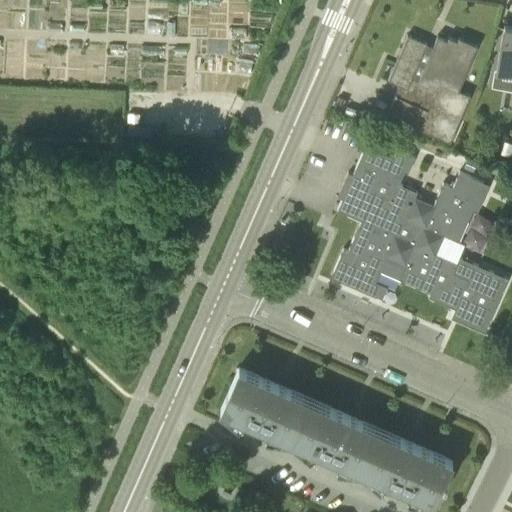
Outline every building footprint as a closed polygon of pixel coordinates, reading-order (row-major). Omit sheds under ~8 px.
[(511,26),(504,25),(497,69),(511,71),(511,26)] [(433,44),(408,34),(407,34),(388,79),(399,83),(386,116),(419,130),(420,127),(451,140),(471,92),(458,87),(477,43),(457,35),(456,38),(447,35),(446,38),(437,34),(433,44)] [(139,113),(128,113),(128,122),(139,122),(139,113)] [(511,145),(511,143),(504,141),(500,153),(509,156),(511,145)] [(428,296),(456,308),(469,278),(459,274),(460,271),(455,268),(457,262),(436,253),(444,235),(458,241),(472,209),(477,211),(489,184),(460,171),(456,180),(452,179),(450,184),(443,181),(434,203),(416,195),(418,191),(399,183),(404,171),(408,173),(415,156),(397,148),(394,156),(366,144),(353,173),(348,171),(342,186),(346,188),(337,209),(361,219),(348,249),(343,247),(331,275),(380,297),(386,286),(375,281),(380,270),(430,292),(428,296)] [(477,161),(468,157),(464,166),(473,170),(477,161)] [(238,366),(219,408),(284,437),(303,394),(285,386),(278,383),(238,366)] [(358,469),(377,426),(357,417),(350,414),(303,394),(284,437),(358,469)] [(405,439),(377,426),(358,469),(433,502),(441,483),(444,485),(447,479),(443,478),(452,459),(413,442),(405,439)]
